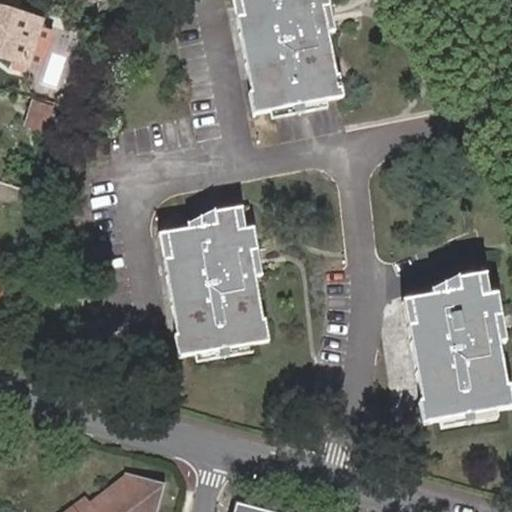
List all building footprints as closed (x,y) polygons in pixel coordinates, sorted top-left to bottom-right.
[(233,0),(237,21),(244,20),(240,0),(233,0)] [(248,97),(251,116),(270,113),(325,103),(342,99),(338,78),(335,79),(327,34),(323,9),(330,8),(327,0),(240,0),(244,20),(237,21),(250,96),(248,97)] [(334,33),(330,8),(323,9),(327,34),(334,33)] [(0,56),(28,65),(41,22),(0,9),(0,56)] [(51,108),(33,103),(25,126),(44,132),(51,108)] [(325,103),(270,113),(272,120),(326,109),(325,103)] [(21,190),(0,182),(0,207),(14,212),(21,190)] [(241,211),(234,212),(237,233),(245,232),(241,211)] [(173,339),(177,359),(193,356),(249,346),(267,343),(263,323),(261,324),(254,279),(249,253),(256,252),(253,231),(245,232),(237,233),(234,212),(214,216),(215,225),(202,226),(202,230),(188,232),(166,236),(170,261),(163,262),(176,338),(173,339)] [(187,227),(188,232),(202,230),(202,226),(215,225),(214,216),(213,213),(187,227)] [(166,236),(159,238),(163,262),(170,261),(166,236)] [(260,278),(256,252),(249,253),(254,279),(260,278)] [(487,277),(478,278),(481,300),(490,298),(487,277)] [(415,328),(409,328),(421,405),(418,406),(421,426),(439,423),(495,412),(511,409),(511,408),(508,389),(505,389),(498,345),(493,319),(500,318),(496,297),(490,298),(481,300),(478,278),(458,281),(459,289),(446,292),(447,296),(432,299),(411,303),(415,328)] [(431,294),(432,299),(447,296),(446,292),(459,289),(458,281),(458,279),(431,294)] [(411,303),(405,304),(409,328),(415,328),(411,303)] [(504,344),(500,318),(493,319),(498,345),(504,344)] [(249,346),(193,356),(194,363),(250,352),(249,346)] [(495,412),(439,423),(440,430),(496,421),(495,412)] [(156,511),(165,482),(131,472),(91,502),(77,511),(76,511),(72,506),(64,511),(156,511)] [(87,496),(72,506),(76,511),(77,511),(91,502),(87,496)] [(274,511),(235,501),(231,511),(274,511)]
